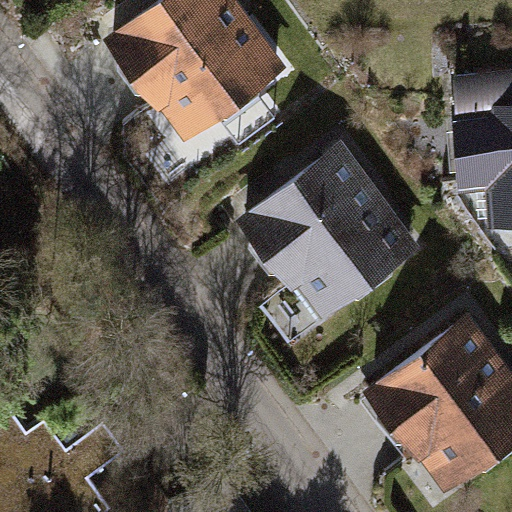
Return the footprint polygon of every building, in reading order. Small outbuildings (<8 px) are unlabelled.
[(230,0),(159,0),(113,34),(160,96),(172,87),(197,121),(277,62),(230,0)] [(511,69),(456,73),(464,179),(493,177),(496,218),(511,216),(511,69)] [(338,145),(246,213),(292,275),(303,267),(328,300),(409,241),(338,145)] [(511,379),(465,317),(373,385),(420,447),(431,439),(456,473),(511,431),(511,379)] [(0,511),(99,511),(110,504),(88,474),(125,448),(103,417),(66,444),(44,414),(26,427),(0,390),(0,511)] [(249,511),(218,467),(168,501),(175,511),(249,511)]
